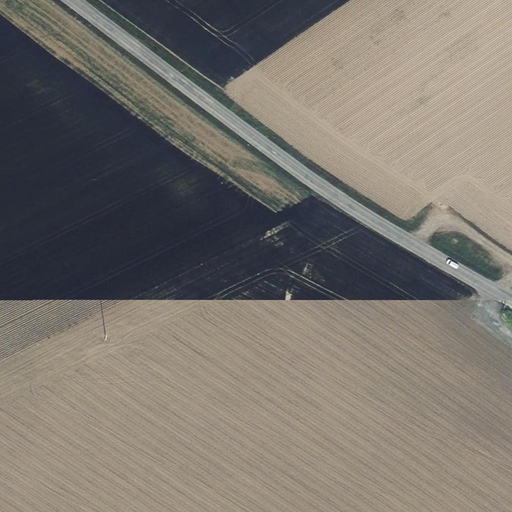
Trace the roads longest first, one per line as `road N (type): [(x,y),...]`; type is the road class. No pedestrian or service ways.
road 1 (unclassified): [(115,33),(321,187),(511,302)]
road 2 (track): [(413,245),(438,217),(511,268)]
